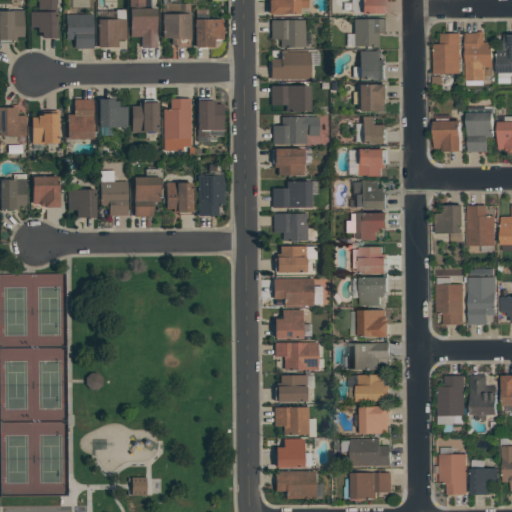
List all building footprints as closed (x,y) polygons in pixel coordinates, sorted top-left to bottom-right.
[(54,0),(37,0),(37,11),(55,11),(54,0)] [(268,0),(269,15),(299,14),(299,8),(307,8),(306,0),(268,0)] [(359,0),(360,14),(387,14),(386,0),(359,0)] [(155,8),(128,9),(129,37),(140,37),(140,48),(156,47),(155,8)] [(0,39),(24,40),(24,11),(0,10),(0,39)] [(125,40),(124,10),(105,11),(106,19),(97,20),(97,48),(117,48),(117,40),(125,40)] [(56,39),(56,12),(29,12),(29,28),(39,28),(39,38),(56,39)] [(65,40),(73,39),(74,49),(93,49),(92,15),(65,15),(65,40)] [(194,48),(213,47),(213,40),(222,40),(222,19),(193,20),(194,48)] [(352,20),(352,34),(345,34),(345,47),(378,47),(378,33),(386,33),(386,19),(352,20)] [(269,21),(270,40),(279,39),(279,48),(304,47),(304,20),(269,21)] [(466,32),(467,80),(485,80),(485,66),(494,66),(493,41),(485,42),(485,32),(466,32)] [(386,79),(386,60),(378,60),(378,51),(358,51),(358,80),(386,79)] [(310,52),(280,52),(279,59),(269,59),(269,80),(309,80),(310,52)] [(351,104),(358,105),(357,111),(387,112),(388,85),(357,84),(357,92),(352,92),(351,104)] [(285,112),(309,112),(309,85),(269,86),(270,106),(285,106),(285,112)] [(126,128),(126,107),(117,107),(117,99),(98,99),(98,128),(126,128)] [(189,99),(168,99),(169,110),(162,110),(162,152),(190,152),(189,99)] [(92,100),(72,100),(72,115),(66,115),(65,139),(92,140),(92,100)] [(196,138),(208,138),(208,130),(223,130),(222,102),(195,102),(196,138)] [(131,132),(157,132),(156,104),(130,104),(131,132)] [(0,136),(25,136),(25,116),(16,116),(16,108),(0,108),(0,136)] [(469,152),(488,152),(488,136),(494,136),(494,112),(468,113),(469,152)] [(57,115),(30,115),(31,144),(58,144),(57,115)] [(317,117),(279,117),(280,126),(271,126),(271,145),(305,144),(305,136),(318,136),(317,117)] [(387,144),(387,124),(376,124),(376,117),(360,117),(360,124),(354,124),(354,143),(387,144)] [(461,120),(435,121),(436,148),(443,148),(443,152),(461,151),(461,120)] [(499,151),(511,150),(511,120),(499,121),(499,151)] [(302,149),(273,149),(274,176),(303,175),(302,149)] [(347,149),(347,176),(385,175),(385,149),(347,149)] [(108,216),(127,216),(126,182),(112,182),(112,171),(99,171),(99,205),(107,205),(108,216)] [(0,210),(14,211),(14,206),(25,206),(25,175),(13,175),(13,180),(0,179),(0,210)] [(196,176),(197,216),(216,216),(216,205),(224,205),(223,176),(196,176)] [(31,177),(31,207),(57,207),(57,177),(31,177)] [(133,217),(152,217),(152,202),(159,202),(159,178),(132,178),(133,217)] [(388,208),(387,187),(380,187),(380,180),(359,180),(359,187),(351,187),(351,209),(388,208)] [(310,208),(310,182),(285,182),(285,188),(271,188),(271,208),(310,208)] [(191,183),(165,183),(164,209),(177,209),(176,214),(191,214),(191,183)] [(75,218),(94,218),(94,190),(66,190),(67,211),(75,211),(75,218)] [(511,204),(511,205),(511,216),(501,216),(502,245),(511,244),(511,204)] [(464,205),(445,205),(445,214),(436,214),(436,233),(464,233),(464,205)] [(496,245),(495,215),(488,216),(488,205),(467,206),(468,246),(496,245)] [(306,214),(272,214),(272,233),(281,233),(282,242),(306,241),(306,214)] [(388,215),(345,214),(345,231),(353,232),(353,239),(379,240),(379,228),(388,229),(388,215)] [(275,273),(304,274),(305,258),(314,258),(314,247),(279,246),(279,258),(275,258),(275,273)] [(386,273),(386,246),(356,247),(357,274),(386,273)] [(470,324),(488,324),(488,315),(496,315),(495,268),(469,269),(470,324)] [(382,305),(381,297),(388,296),(388,277),(351,278),(352,297),(360,297),(361,306),(382,305)] [(282,307),(321,306),(321,287),(312,287),(312,279),(271,279),(271,300),(282,299),(282,307)] [(463,284),(436,284),(437,314),(444,314),(444,324),(464,324),(463,284)] [(510,323),(511,322),(511,296),(501,297),(501,312),(510,312),(510,323)] [(273,340),(301,339),(301,310),(280,310),(281,319),(272,319),(273,340)] [(390,342),(350,344),(351,370),(379,369),(379,358),(391,358),(390,342)] [(283,371),(316,371),(317,343),(273,343),(273,357),(283,358),(283,371)] [(100,375),(87,374),(87,388),(100,388),(100,375)] [(497,414),(497,386),(487,386),(486,374),(470,375),(471,415),(497,414)] [(305,403),(305,376),(279,375),(279,386),(275,386),(274,402),(305,403)] [(388,401),(387,375),(357,376),(357,402),(388,401)] [(465,376),(445,375),(445,386),(439,386),(438,424),(464,425),(465,376)] [(511,410),(511,376),(503,377),(503,406),(511,406),(511,410)] [(361,406),(361,433),(392,434),(392,406),(361,406)] [(307,407),(273,408),(273,427),(282,426),(282,436),(314,435),(314,419),(307,419),(307,407)] [(391,446),(381,445),(381,439),(351,438),(351,464),(391,465),(391,446)] [(303,468),(302,439),(282,440),(282,447),(274,448),(274,468),(303,468)] [(511,446),(502,446),(503,482),(511,482),(511,491),(511,490),(511,446)] [(467,494),(467,454),(439,454),(440,484),(447,484),(448,494),(467,494)] [(471,494),(496,494),(496,468),(472,468),(471,494)] [(314,471),(274,472),(274,492),(285,492),(285,499),(321,499),(321,484),(314,484),(314,471)] [(392,472),(352,473),(353,499),(378,499),(378,492),(392,492),(392,472)] [(148,478),(148,497),(138,497),(138,488),(138,478),(148,478)]
